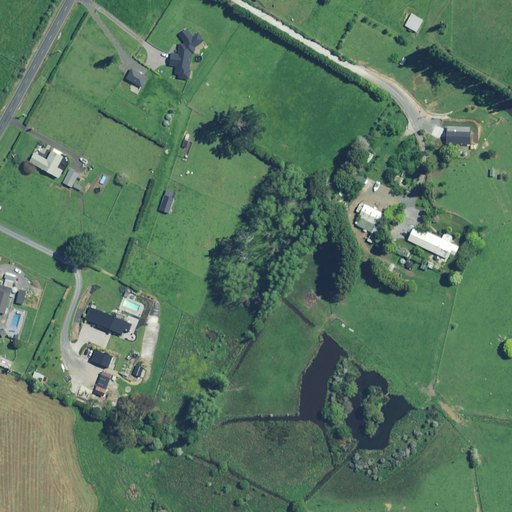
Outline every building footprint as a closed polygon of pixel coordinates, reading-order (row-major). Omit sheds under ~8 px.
[(423,20),(411,14),(405,26),(416,32),(423,20)] [(63,156),(52,150),(46,162),(42,160),(38,167),(59,178),(63,171),(57,168),(63,156)] [(79,174),(70,169),(63,183),(72,188),(79,174)] [(363,229),(362,231),(366,233),(368,231),(370,232),(366,241),(375,245),(388,216),(360,203),(356,212),(360,213),(354,224),(363,229)] [(443,238),(415,226),(408,241),(447,259),(450,253),(452,254),(456,246),(450,243),(453,237),(445,233),(443,238)] [(14,281),(6,279),(4,287),(12,289),(14,281)] [(0,312),(5,314),(10,297),(13,298),(14,294),(0,289),(0,312)] [(44,376),(35,372),(32,379),(42,383),(44,376)]
